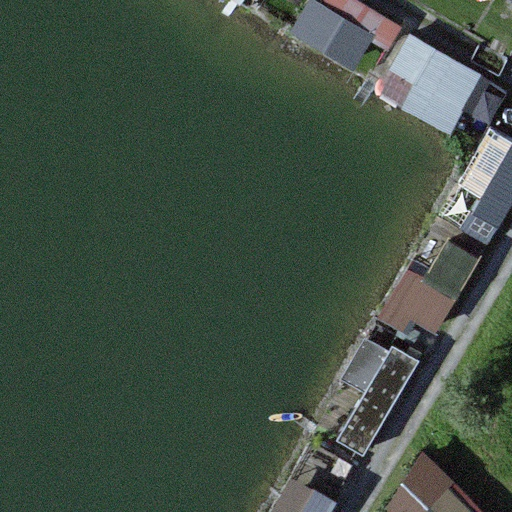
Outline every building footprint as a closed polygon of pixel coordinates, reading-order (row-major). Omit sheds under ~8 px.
[(306,0),(300,12),(357,42),(376,6),(364,0),(306,0)] [(383,65),(457,105),(488,46),(414,7),(383,65)] [(511,133),(495,128),(468,208),(504,221),(511,198),(511,133)] [(434,427),(385,476),(421,511),(499,511),(510,502),(434,427)] [(318,511),(338,467),(296,448),(268,511),(318,511)]
